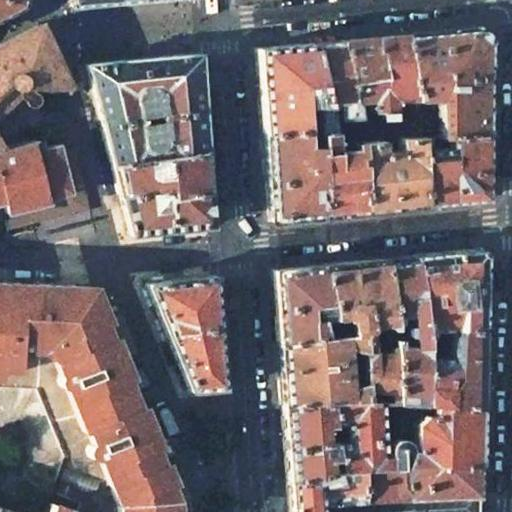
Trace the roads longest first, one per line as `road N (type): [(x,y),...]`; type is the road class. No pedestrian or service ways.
road 1 (residential): [(228,249),(511,214)]
road 2 (residential): [(228,249),(252,511)]
road 3 (residential): [(454,0),(214,22)]
road 4 (residential): [(214,22),(228,249)]
